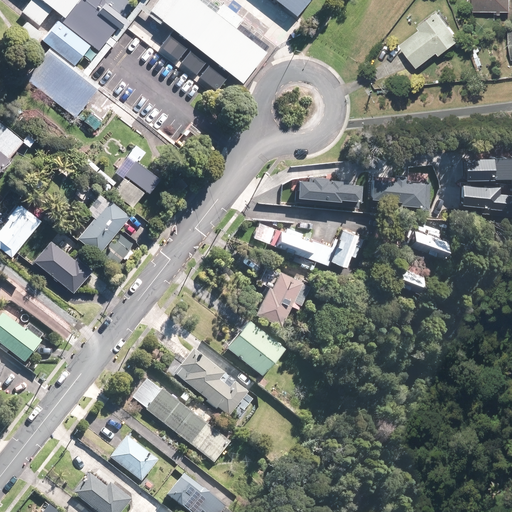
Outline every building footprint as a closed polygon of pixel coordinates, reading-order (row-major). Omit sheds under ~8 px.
[(100,52),(125,19),(101,0),(24,0),(22,4),(18,8),(40,25),(51,11),(63,20),(62,22),(100,52)] [(197,0),(156,0),(143,16),(167,35),(157,48),(211,90),(226,72),(241,84),(265,53),(197,0)] [(262,0),(288,20),(303,0),(262,0)] [(507,12),(506,0),(472,0),(473,12),(507,12)] [(456,41),(436,16),(419,29),(421,32),(400,48),(416,68),(436,53),(437,55),(456,41)] [(41,35),(26,22),(15,34),(30,48),(41,35)] [(56,23),(42,41),(75,66),(89,47),(56,23)] [(94,93),(45,54),(38,62),(24,79),(73,119),(94,93)] [(157,102),(144,118),(171,139),(183,123),(157,102)] [(83,122),(95,131),(102,122),(90,113),(83,122)] [(20,141),(0,124),(0,149),(8,156),(20,141)] [(34,139),(27,134),(21,142),(28,146),(34,139)] [(134,162),(124,175),(146,193),(156,180),(134,162)] [(383,181),(337,174),(333,198),(379,205),(383,181)] [(125,179),(114,193),(131,205),(142,192),(125,179)] [(324,205),(326,186),(289,183),(288,185),(287,202),(324,205)] [(106,202),(77,236),(95,251),(124,217),(106,202)] [(36,222),(17,207),(0,228),(0,246),(11,254),(36,222)] [(123,229),(117,237),(131,248),(137,241),(123,229)] [(354,234),(340,229),(329,260),(343,265),(354,234)] [(440,240),(411,230),(406,245),(434,255),(440,240)] [(303,256),(308,242),(278,231),(273,245),(303,256)] [(129,251),(114,238),(101,254),(116,266),(129,251)] [(321,243),(310,240),(304,257),(314,261),(321,243)] [(84,271),(47,243),(33,261),(70,289),(84,271)] [(332,247),(322,244),(316,262),(326,265),(332,247)] [(411,272),(387,263),(381,280),(405,289),(411,272)] [(295,281),(275,271),(267,288),(265,287),(254,310),(276,321),(295,281)] [(36,344),(0,317),(0,345),(22,362),(36,344)] [(277,346),(245,322),(226,346),(258,371),(277,346)] [(189,353),(174,372),(225,411),(240,392),(229,384),(225,389),(214,380),(218,375),(189,353)] [(156,393),(143,383),(133,396),(147,407),(145,410),(211,460),(224,443),(158,391),(156,393)] [(151,461),(121,439),(108,456),(138,479),(151,461)] [(85,474),(72,491),(98,511),(115,511),(125,499),(105,484),(103,487),(85,474)] [(212,511),(218,505),(179,476),(164,495),(186,511),(212,511)]
